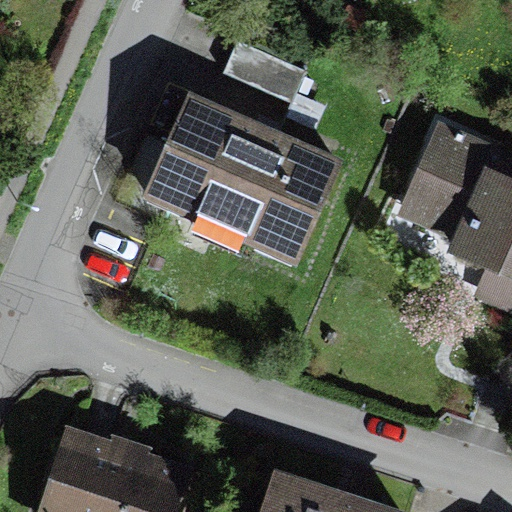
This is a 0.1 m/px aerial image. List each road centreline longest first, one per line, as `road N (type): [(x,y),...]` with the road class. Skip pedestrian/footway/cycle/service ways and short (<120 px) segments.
road 1 (residential): [(21,331),(511,496)]
road 2 (residential): [(169,0),(21,331)]
